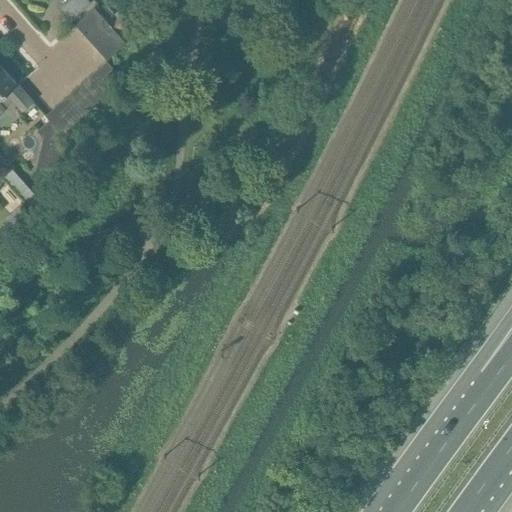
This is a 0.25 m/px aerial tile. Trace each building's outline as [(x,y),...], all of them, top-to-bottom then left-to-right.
[(87,0),(65,0),(57,7),(70,22),(90,3),(87,0)] [(82,34),(83,33),(102,16),(94,7),(74,25),(82,34)] [(83,33),(82,34),(90,42),(101,33),(110,25),(102,16),(83,33)] [(98,51),(118,34),(110,25),(101,33),(90,42),(98,51)] [(118,34),(98,51),(106,60),(126,42),(118,34)] [(97,68),(114,89),(123,81),(106,60),(97,68)] [(0,114),(5,110),(13,103),(5,93),(16,84),(16,83),(0,65),(0,114)] [(88,76),(106,96),(114,89),(97,68),(88,76)] [(106,96),(88,76),(79,84),(97,104),(106,96)] [(70,91),(88,112),(97,104),(79,84),(70,91)] [(62,99),(80,120),(88,112),(70,91),(62,99)] [(53,107),(71,127),(80,120),(62,99),(53,107)] [(71,127),(53,107),(44,115),(49,120),(62,135),(71,127)] [(43,138),(35,167),(55,171),(63,136),(62,135),(49,120),(36,131),(43,138)]
